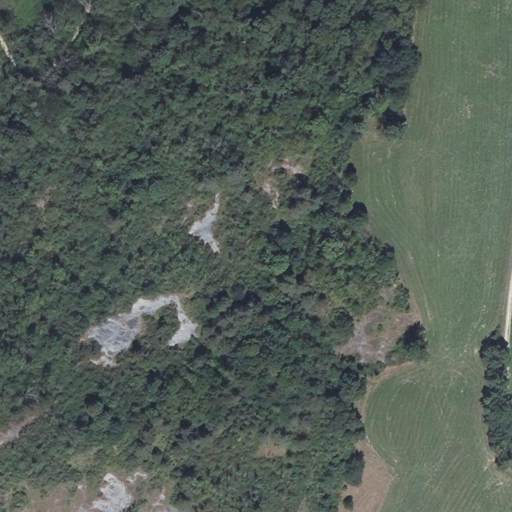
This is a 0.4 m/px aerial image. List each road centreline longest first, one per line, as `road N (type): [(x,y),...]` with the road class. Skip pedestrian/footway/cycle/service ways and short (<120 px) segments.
road 1 (track): [(511,442),(503,391),(511,291)]
road 2 (track): [(94,0),(71,48),(36,75),(14,68),(0,42)]
